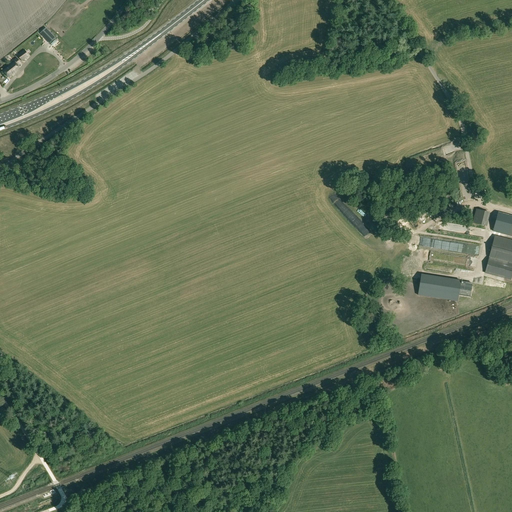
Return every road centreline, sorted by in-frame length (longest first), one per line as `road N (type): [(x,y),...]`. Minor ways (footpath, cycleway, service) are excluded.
road 1 (unclassified): [(236,0),(157,65),(0,170)]
road 2 (unclassified): [(511,212),(480,198),(452,103),(381,0)]
road 3 (primary): [(0,129),(78,93),(161,33)]
road 4 (primary): [(161,33),(0,119)]
road 5 (unclassified): [(0,101),(88,49),(129,0)]
road 6 (unclassified): [(46,511),(63,502),(62,494),(0,396)]
